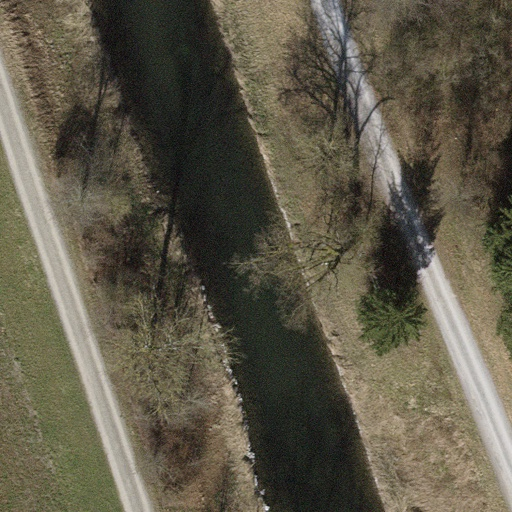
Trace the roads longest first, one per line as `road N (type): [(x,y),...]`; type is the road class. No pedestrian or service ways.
road 1 (track): [(329,0),(511,476)]
road 2 (track): [(141,511),(0,77)]
